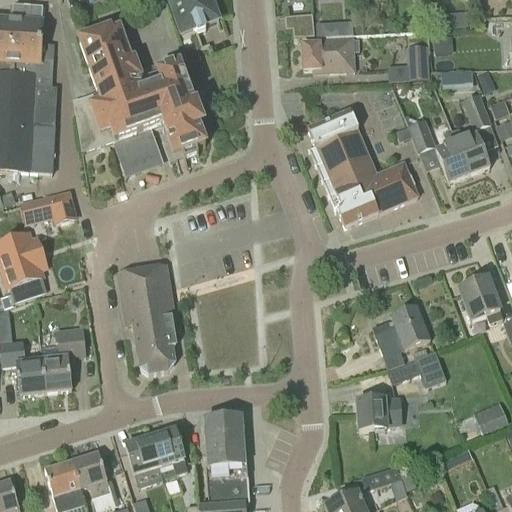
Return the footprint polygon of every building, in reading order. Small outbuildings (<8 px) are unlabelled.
[(208,0),(169,0),(167,1),(180,39),(218,25),(208,0)] [(13,11),(12,25),(0,24),(0,177),(51,181),(56,94),(50,94),(52,66),(40,65),(42,27),(40,27),(40,13),(13,11)] [(439,34),(452,33),(451,19),(438,20),(439,34)] [(292,43),(313,43),(312,21),(284,22),(285,35),(292,35),(292,43)] [(394,34),(392,22),(381,24),(383,36),(394,34)] [(352,40),(351,27),(336,28),(336,41),(352,40)] [(155,155),(147,130),(159,125),(164,138),(159,140),(168,165),(182,160),(183,166),(197,161),(196,155),(204,152),(198,135),(202,133),(195,111),(193,112),(178,71),(157,78),(159,87),(139,94),(136,84),(140,83),(133,65),(130,66),(118,32),(105,37),(105,36),(76,46),(97,109),(74,117),(81,158),(114,147),(126,181),(139,177),(139,176),(160,162),(155,155)] [(451,41),(433,42),(434,60),(452,59),(451,41)] [(345,59),(352,58),(352,45),(317,46),(317,50),(301,51),(302,77),(328,75),(328,79),(346,78),(345,59)] [(405,53),(407,86),(428,85),(426,52),(405,53)] [(443,87),(472,86),(472,72),(442,73),(443,87)] [(491,84),(488,76),(477,81),(480,89),(491,84)] [(474,138),(489,132),(477,102),(462,108),(474,138)] [(495,125),(506,121),(502,109),(490,113),(495,125)] [(343,235),(417,203),(402,170),(376,181),(350,117),(306,136),(333,198),(340,215),(336,217),(343,235)] [(403,122),(407,132),(422,127),(420,123),(415,125),(407,122),(407,121),(403,122)] [(511,124),(494,132),(500,146),(511,141),(511,124)] [(406,133),(416,160),(435,153),(424,126),(406,133)] [(406,133),(399,135),(394,137),(398,147),(403,145),(410,143),(406,133)] [(460,136),(457,134),(450,137),(468,182),(489,174),(476,141),(463,146),(460,136)] [(444,142),(447,152),(434,157),(447,191),(468,182),(450,137),(444,140),(444,142)] [(34,208),(19,212),(24,229),(39,225),(52,222),(54,230),(72,225),(65,200),(34,208)] [(26,239),(0,247),(0,276),(7,296),(8,296),(13,309),(45,298),(40,285),(43,284),(40,277),(46,275),(37,250),(34,240),(27,242),(26,239)] [(171,353),(175,352),(170,324),(173,324),(165,272),(116,280),(125,333),(132,331),(139,375),(147,381),(167,378),(174,369),(171,353)] [(470,328),(485,322),(488,330),(502,325),(487,285),(458,296),(470,328)] [(390,323),(391,327),(371,334),(387,376),(404,370),(399,358),(403,357),(403,356),(429,346),(416,312),(390,323)] [(511,324),(502,329),(511,352),(511,351),(511,324)] [(41,367),(45,400),(71,397),(68,364),(85,362),(82,333),(55,336),(58,365),(41,367)] [(411,359),(414,366),(427,361),(426,360),(424,355),(424,354),(411,359)] [(414,366),(424,395),(445,387),(434,357),(426,360),(427,361),(414,366)] [(45,400),(41,367),(14,370),(18,403),(45,400)] [(391,392),(398,389),(393,375),(386,378),(391,392)] [(386,436),(386,433),(401,432),(399,405),(356,408),(358,438),(386,436)] [(481,440),(507,429),(498,408),(472,418),(481,440)] [(202,426),(208,511),(197,511),(196,511),(244,511),(245,511),(249,510),(246,471),(244,471),(241,423),(202,426)] [(149,443),(158,474),(172,470),(175,481),(187,477),(183,467),(185,466),(175,435),(149,443)] [(158,474),(149,443),(123,451),(132,482),(158,474)] [(113,511),(98,460),(70,468),(79,495),(88,493),(93,511),(113,511)] [(70,468),(43,476),(54,511),(80,511),(84,511),(79,495),(70,468)] [(364,497),(399,486),(404,496),(406,495),(400,480),(398,481),(396,472),(360,483),(364,497)] [(417,486),(412,475),(400,480),(406,495),(415,492),(413,488),(417,486)] [(17,511),(10,487),(0,490),(0,511),(17,511)] [(511,511),(511,504),(504,508),(506,511),(505,511),(500,511),(492,493),(485,496),(492,511),(511,511)] [(322,511),(363,511),(357,497),(323,511),(322,511)]
